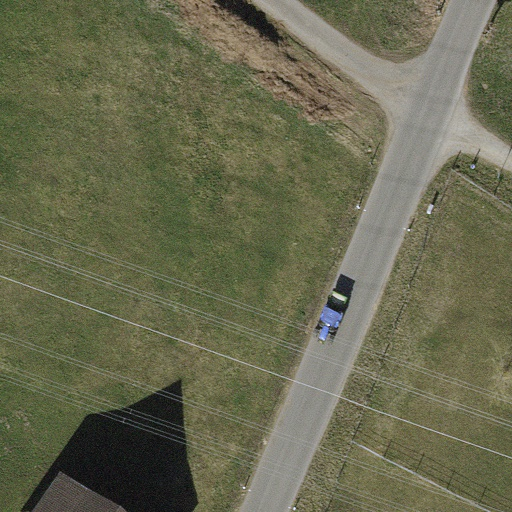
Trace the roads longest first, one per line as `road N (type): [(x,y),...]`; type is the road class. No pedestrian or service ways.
road 1 (unclassified): [(475,0),(272,511)]
road 2 (track): [(279,0),(429,114)]
